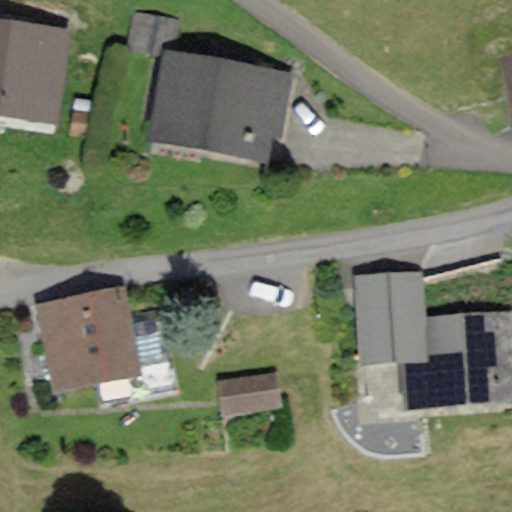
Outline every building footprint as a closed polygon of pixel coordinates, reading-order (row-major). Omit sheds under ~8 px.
[(175,26),(139,19),(134,41),(170,48),(175,26)] [(76,31),(0,22),(0,107),(66,115),(76,31)] [(289,76),(171,55),(156,134),(265,153),(268,133),(279,135),(289,76)] [(422,277),(364,283),(375,386),(410,383),(414,419),(511,408),(511,330),(511,317),(427,326),(422,277)] [(137,370),(123,292),(46,306),(60,384),(137,370)] [(142,380),(166,379),(163,318),(139,319),(142,380)] [(275,376),(223,384),(227,410),(279,402),(275,376)]
